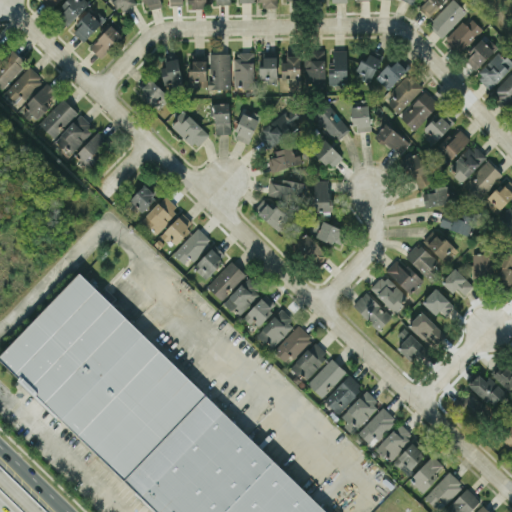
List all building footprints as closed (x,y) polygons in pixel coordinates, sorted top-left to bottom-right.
[(43,0),(52,8),(59,0),(43,0)] [(69,24),(89,2),(86,0),(65,0),(55,11),(69,24)] [(111,0),(116,11),(134,4),(132,0),(111,0)] [(144,0),(146,9),(163,6),(161,0),(144,0)] [(418,7),(429,17),(443,0),(424,0),(425,1),(418,7)] [(442,37),(467,12),(455,0),(451,0),(428,23),(442,37)] [(91,8),(72,30),(84,41),(104,20),(91,8)] [(445,41),(459,54),(483,28),(469,16),(445,41)] [(122,36),(112,24),(89,46),(100,57),(122,36)] [(464,58),(476,69),(497,46),(485,35),(464,58)] [(0,86),(2,89),(27,63),(12,49),(0,61),(0,86)] [(325,77),(324,49),(305,49),(306,78),(325,77)] [(347,49),(333,49),(333,67),(328,67),(329,83),(347,83),(347,49)] [(360,58),(355,73),(372,79),(382,54),(371,49),(366,61),(360,58)] [(234,87),(253,87),(254,52),(235,51),(234,87)] [(476,76),(490,89),(511,65),(511,62),(500,51),(476,76)] [(211,52),(210,79),(208,79),(207,88),(230,89),(231,53),(211,52)] [(190,86),(207,85),(206,54),(189,54),(190,86)] [(283,77),(300,77),(300,54),(283,55),(283,77)] [(181,82),(179,55),(165,56),(166,66),(162,66),(163,83),(181,82)] [(277,56),(261,56),(260,80),(277,80),(277,56)] [(406,68),(394,58),(377,79),(389,89),(406,68)] [(3,93),(18,107),(44,79),(29,65),(3,93)] [(390,93),(393,95),(386,102),(398,113),(423,87),(409,73),(390,93)] [(511,74),(494,91),(506,105),(511,98),(511,74)] [(136,86),(155,105),(166,94),(148,75),(136,86)] [(59,93),(46,81),(24,106),(36,117),(59,93)] [(400,116),(414,129),(439,104),(425,91),(400,116)] [(39,123),(53,137),(78,112),(63,98),(39,123)] [(214,134),(230,133),(229,102),(213,103),(214,134)] [(338,116),(327,102),(313,113),(335,141),(350,129),(338,115),(338,116)] [(354,131),(370,130),(369,105),(353,106),(354,131)] [(196,148),(209,133),(184,110),(171,125),(196,148)] [(289,110),(258,129),(269,146),(300,127),(289,110)] [(243,112),(233,136),(249,143),(261,115),(252,111),(250,115),(243,112)] [(454,122),(444,113),(434,122),(432,120),(421,132),(433,144),(454,122)] [(56,139),(71,153),(94,129),(79,114),(56,139)] [(410,139),(383,123),(375,137),(402,153),(410,139)] [(450,160),(470,138),(459,129),(452,137),(449,133),(436,147),(450,160)] [(88,168),(111,143),(97,131),(75,155),(88,168)] [(331,168),(343,156),(324,138),(312,150),(331,168)] [(465,182),(486,155),(470,143),(449,170),(465,182)] [(270,169),(301,164),(300,153),(294,155),(292,146),(274,149),(275,156),(268,158),(270,169)] [(416,189),(431,182),(417,152),(402,159),(416,189)] [(502,174),(488,160),(463,185),(478,199),(502,174)] [(488,198),(492,202),(488,205),(496,213),(511,196),(511,183),(507,178),(488,198)] [(282,183),(269,181),(267,195),(299,199),(302,181),(282,179),(282,183)] [(330,179),(314,179),(314,211),(331,210),(330,179)] [(155,193),(144,183),(127,203),(139,214),(151,202),(148,200),(155,193)] [(435,186),(435,192),(423,192),(424,204),(448,203),(448,186),(435,186)] [(141,220),(155,233),(179,208),(165,195),(141,220)] [(253,212),(281,229),(289,215),(261,199),(253,212)] [(511,232),(511,231),(511,204),(498,217),(511,232)] [(439,224),(469,236),(474,222),(444,211),(439,224)] [(193,223),(182,212),(162,234),(174,245),(193,223)] [(338,245),(345,229),(317,217),(311,233),(338,245)] [(173,253),(186,266),(211,240),(198,227),(173,253)] [(443,240),(432,230),(422,240),(446,262),(458,249),(445,238),(443,240)] [(316,267),(328,253),(305,232),(293,245),(316,267)] [(405,255),(431,280),(440,271),(432,264),(436,259),(418,242),(405,255)] [(224,253),(214,244),(193,267),(206,279),(218,265),(215,263),(224,253)] [(473,276),(493,276),(493,244),(480,244),(480,252),(473,253),(473,276)] [(511,256),(511,252),(506,250),(495,279),(511,285),(511,281),(511,259),(511,256)] [(245,274),(231,260),(207,286),(221,299),(245,274)] [(407,264),(404,268),(396,260),(386,270),(410,293),(423,279),(407,264)] [(462,297),(473,285),(454,267),(443,280),(462,297)] [(329,511),(78,273),(0,354),(0,362),(157,511),(329,511)] [(371,287),(393,311),(407,297),(385,274),(371,287)] [(248,277),(224,300),(238,315),(262,292),(248,277)] [(435,314),(440,309),(445,315),(454,306),(436,287),(422,301),(435,314)] [(391,317),(366,291),(353,304),(377,330),(391,317)] [(256,326),(277,305),(266,294),(245,314),(256,326)] [(272,348),(295,323),(280,309),(257,333),(272,348)] [(408,325),(424,340),(429,334),(437,341),(444,332),(421,311),(408,325)] [(312,337),(298,324),(273,350),(287,363),(312,337)] [(424,346),(407,330),(394,344),(410,360),(424,346)] [(291,366),(305,379),(329,354),(314,341),(291,366)] [(307,383),(322,397),(346,372),(331,357),(307,383)] [(508,390),(511,386),(511,368),(505,362),(493,374),(508,390)] [(505,393),(481,371),(469,384),(493,406),(505,393)] [(324,399),(338,413),(363,388),(349,374),(324,399)] [(339,417),(353,431),(380,403),(366,389),(339,417)] [(453,402),(469,416),(481,403),(465,389),(453,402)] [(371,445),(395,419),(382,406),(358,433),(371,445)] [(413,435),(400,422),(376,448),(389,461),(413,435)] [(511,423),(510,422),(498,435),(511,448),(511,423)] [(425,454),(412,442),(393,461),(407,473),(425,454)] [(445,466),(432,455),(410,479),(422,491),(445,466)] [(463,483),(449,470),(424,496),(439,510),(463,483)] [(459,511),(468,511),(480,500),(466,487),(451,504),(459,511)]
